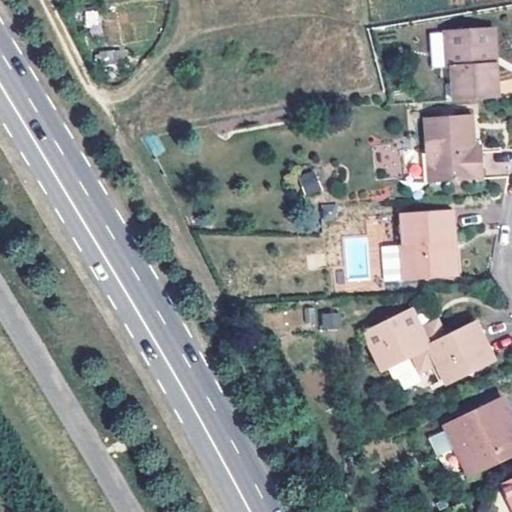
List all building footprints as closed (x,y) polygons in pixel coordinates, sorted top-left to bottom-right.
[(499,100),(496,68),(490,68),(486,31),(442,36),(445,71),(450,71),(453,103),(499,100)] [(490,68),(496,68),(492,31),(486,31),(490,68)] [(311,132),(323,127),(329,124),(322,108),(304,115),(311,132)] [(468,144),(466,117),(413,124),(414,150),(416,170),(421,169),(423,186),(476,181),(474,147),(474,143),(468,144)] [(306,196),(322,191),(315,170),(299,176),(306,196)] [(399,292),(449,289),(447,256),(453,256),(451,223),(399,226),(401,258),(397,259),(397,260),(399,292)] [(380,293),(399,292),(397,260),(378,261),(380,293)] [(411,362),(430,369),(441,363),(449,380),(495,356),(477,320),(447,335),(444,328),(434,325),(426,322),(418,326),(409,308),(361,333),(380,370),(407,355),(411,362)] [(322,328),(342,326),(341,312),(321,313),(322,328)] [(439,385),(449,380),(441,363),(430,369),(439,385)] [(511,455),(511,434),(496,402),(440,430),(465,478),(511,455)] [(511,511),(511,479),(496,487),(508,511),(511,511)]
